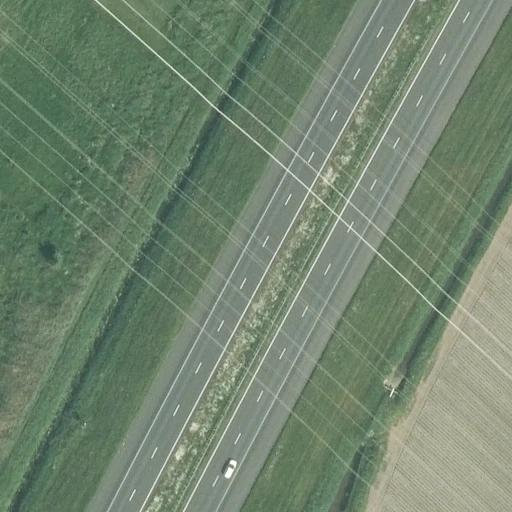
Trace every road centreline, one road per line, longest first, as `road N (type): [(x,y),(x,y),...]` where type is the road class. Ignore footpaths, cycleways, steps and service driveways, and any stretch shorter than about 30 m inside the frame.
road 1 (motorway): [(213,511),(495,0)]
road 2 (motorway): [(396,0),(122,511)]
